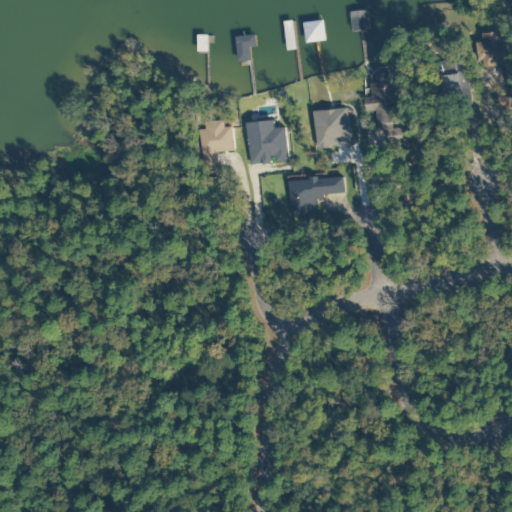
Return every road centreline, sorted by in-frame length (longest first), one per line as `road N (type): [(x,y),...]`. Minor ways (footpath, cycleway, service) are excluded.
road 1 (residential): [(244,511),(247,435),(291,316),(350,276),(511,250)]
road 2 (residential): [(284,334),(133,182)]
road 3 (residential): [(424,261),(352,63)]
road 4 (residential): [(393,267),(416,301),(418,333),(409,353),(360,397),(327,412)]
